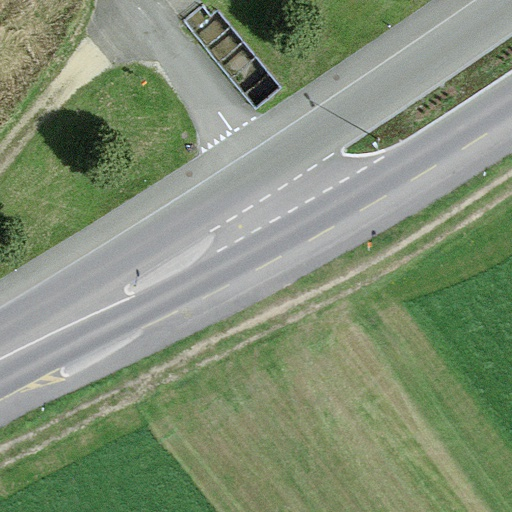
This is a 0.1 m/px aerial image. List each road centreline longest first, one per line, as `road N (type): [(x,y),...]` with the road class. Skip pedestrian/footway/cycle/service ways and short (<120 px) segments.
road 1 (primary): [(0,355),(288,196),(511,42)]
road 2 (track): [(0,453),(419,249),(511,187)]
road 3 (track): [(145,0),(0,157)]
